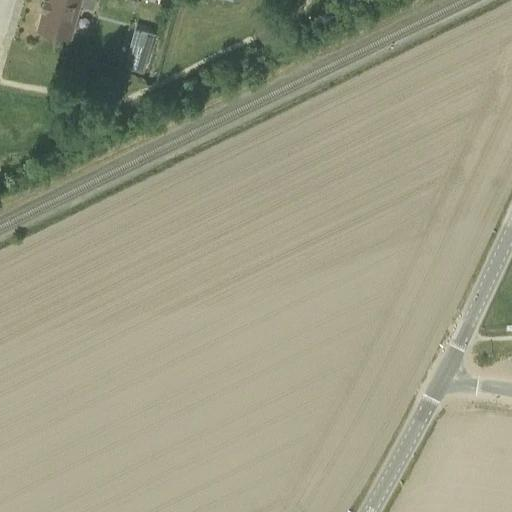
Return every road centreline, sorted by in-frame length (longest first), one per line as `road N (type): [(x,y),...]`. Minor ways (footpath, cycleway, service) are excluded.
road 1 (tertiary): [(439,379),(511,230)]
road 2 (tertiary): [(369,511),(439,379)]
